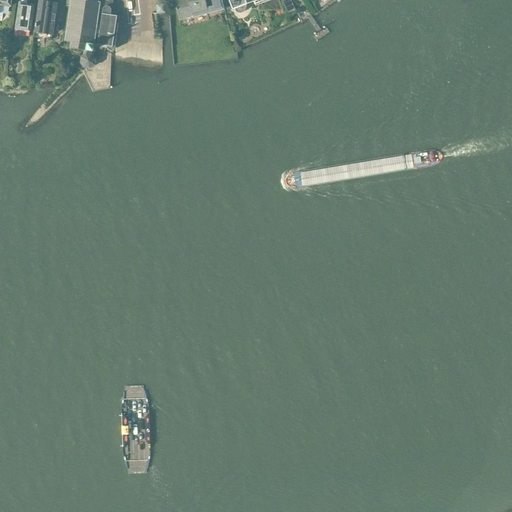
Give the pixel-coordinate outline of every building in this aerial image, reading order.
[(71,0),(65,41),(71,42),(70,48),(84,50),(83,55),(81,57),(80,63),(83,67),(89,68),(94,65),(95,58),(93,57),(95,45),(93,45),(93,44),(107,47),(112,47),(115,23),(119,24),(120,16),(111,15),(112,0),(71,0)] [(189,18),(207,14),(203,0),(176,0),(174,1),(179,19),(189,16),(189,18)] [(220,0),(210,0),(212,6),(213,12),(223,9),(220,0)] [(245,4),(256,0),(227,0),(231,10),(234,9),(235,11),(237,12),(239,13),(242,13),(244,11),(245,9),(246,7),(245,4)] [(287,14),(295,10),(290,0),(281,0),(287,14)] [(26,2),(18,1),(15,29),(29,31),(33,5),(26,4),(26,2)] [(34,33),(33,37),(51,40),(52,35),(56,4),(53,3),(38,1),(34,33)] [(156,13),(164,13),(163,4),(156,5),(156,13)]
